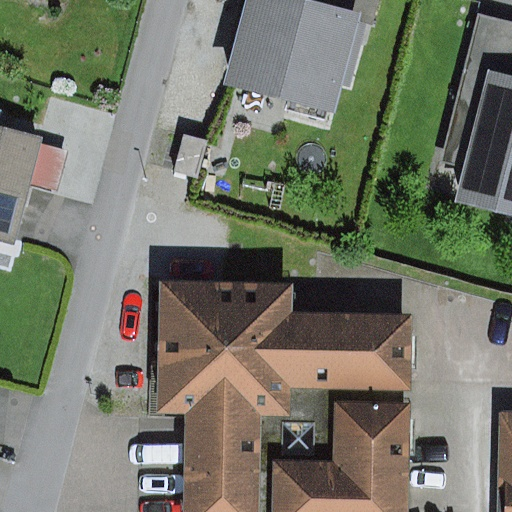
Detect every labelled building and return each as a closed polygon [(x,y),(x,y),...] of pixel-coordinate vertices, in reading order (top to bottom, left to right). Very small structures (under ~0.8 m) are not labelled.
[(312,2),(305,0),(250,0),(227,86),(338,116),(366,17),(312,2)] [(312,0),(312,2),(366,17),(378,20),(383,0),(312,0)] [(493,74),(511,78),(511,25),(481,18),(445,164),(468,169),(493,74)] [(511,78),(493,74),(468,169),(460,203),(511,215),(511,78)] [(0,239),(19,244),(27,212),(46,139),(0,127),(0,239)] [(208,141),(187,135),(176,170),(197,177),(208,141)] [(295,284),(159,282),(156,418),(186,418),(184,511),(261,511),(264,414),(294,415),(294,386),(416,389),(418,310),(294,308),(295,284)] [(337,460),(280,460),(279,511),(409,511),(411,405),(338,404),(337,460)] [(511,511),(511,408),(501,408),(498,511),(511,511)]
